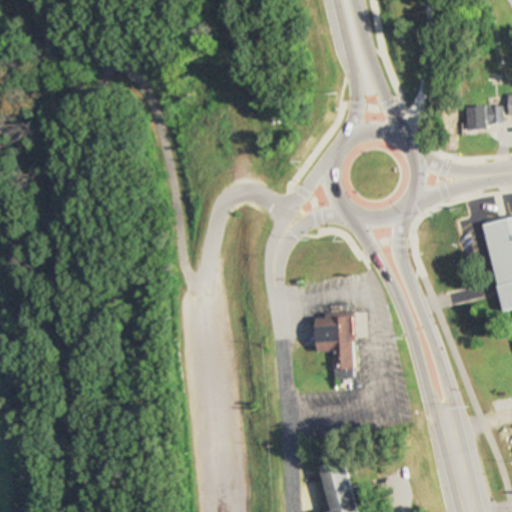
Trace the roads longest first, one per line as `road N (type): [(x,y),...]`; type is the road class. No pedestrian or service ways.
road 1 (primary): [(347,212),(394,292),(457,511)]
road 2 (primary): [(480,511),(449,391),(393,242),(396,206)]
road 3 (primary): [(376,215),(404,197),(410,157),(382,128),(353,127),(323,155),(323,184),(347,212),(376,215)]
road 4 (residential): [(272,234),(269,305),(286,414),(288,511)]
